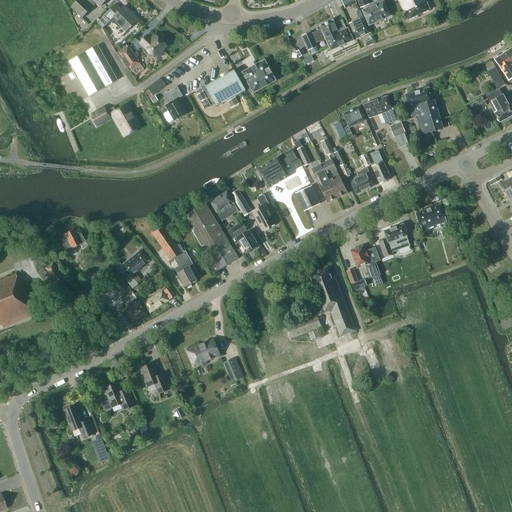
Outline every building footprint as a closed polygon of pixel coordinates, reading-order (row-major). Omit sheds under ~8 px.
[(84,5),(88,0),(77,0),(71,8),(77,13),(84,5)] [(88,0),(84,5),(77,13),(82,18),(92,7),(96,3),(100,7),(106,0),(88,0)] [(340,0),(345,8),(356,3),(354,0),(340,0)] [(356,0),(360,9),(369,5),(366,0),(356,0)] [(428,1),(427,0),(399,0),(405,12),(406,11),(410,19),(429,10),(426,2),(428,1)] [(369,26),(390,16),(383,1),(362,11),(369,26)] [(115,5),(98,22),(103,27),(109,21),(112,24),(113,24),(115,24),(119,28),(120,27),(125,32),(137,20),(123,6),(120,10),(115,5)] [(356,39),(370,33),(360,12),(356,14),(359,20),(349,24),(356,39)] [(335,26),(334,24),(332,20),(319,26),(321,30),(311,34),(310,33),(302,36),(308,50),(317,47),(315,44),(325,39),(339,33),(338,31),(337,31),(335,26)] [(325,39),(330,51),(353,41),(347,29),(346,29),(342,20),(334,24),(335,26),(337,31),(338,31),(339,33),(325,39)] [(166,46),(155,36),(151,40),(146,36),(140,43),(154,55),(157,57),(162,52),(161,51),(166,46)] [(89,97),(117,80),(97,45),(69,62),(89,97)] [(141,64),(128,46),(118,53),(131,71),(141,64)] [(511,78),(511,64),(511,63),(511,47),(494,60),(502,71),(502,70),(508,81),(511,78)] [(299,58),(305,55),(301,49),(296,52),(299,58)] [(237,76),(245,91),(250,88),(253,93),(275,81),(264,61),(242,73),(237,76)] [(497,89),(505,84),(496,68),(487,72),(497,89)] [(245,91),(237,76),(234,71),(205,87),(208,92),(204,94),(210,104),(214,102),(217,107),(245,91)] [(153,96),(165,86),(161,80),(148,89),(153,96)] [(174,121),(186,114),(178,99),(182,96),(177,87),(165,93),(170,103),(165,106),(168,111),(164,114),(164,116),(167,122),(169,123),(173,120),(174,121)] [(432,101),(428,88),(405,95),(405,96),(402,96),(404,104),(407,103),(409,109),(409,108),(411,117),(418,115),(419,118),(416,119),(419,128),(421,127),(423,134),(442,129),(434,100),(432,101)] [(491,94),(495,100),(489,103),(495,113),(494,113),(499,122),(511,115),(511,114),(507,106),(508,106),(499,89),(491,94)] [(197,95),(201,102),(206,99),(202,92),(197,95)] [(231,108),(239,104),(235,97),(227,102),(231,108)] [(396,121),(392,110),(392,109),(387,97),(363,105),(369,118),(377,115),(381,114),(386,125),(396,121)] [(138,126),(126,105),(116,111),(113,107),(106,112),(104,108),(90,116),(96,126),(110,118),(109,116),(112,114),(124,134),(138,126)] [(349,128),(365,120),(366,120),(360,106),(343,114),(348,126),(349,128)] [(393,137),(405,133),(401,123),(389,128),(393,137)] [(349,140),(354,138),(349,128),(348,126),(344,128),(345,131),(349,140)] [(327,156),(333,153),(327,139),(321,142),(327,156)] [(303,147),(296,150),(304,167),(311,163),(303,147)] [(290,164),(299,159),(293,149),(284,154),(290,164)] [(378,150),(367,156),(379,184),(381,183),(382,184),(386,182),(386,180),(390,179),(378,150)] [(366,154),(359,157),(364,168),(371,165),(366,154)] [(267,189),(289,176),(278,158),(256,170),(267,189)] [(321,165),(337,198),(347,194),(331,161),(321,165)] [(345,164),(340,166),(346,179),(350,177),(345,164)] [(327,203),(337,198),(321,165),(312,170),(327,203)] [(356,195),(375,186),(367,168),(356,173),(358,176),(349,180),(356,195)] [(319,204),(311,186),(295,194),(304,212),(306,211),(306,210),(310,208),(310,209),(313,207),(317,205),(318,205),(319,204)] [(243,215),(250,211),(238,190),(231,195),(243,215)] [(222,221),(238,211),(227,192),(210,202),(222,221)] [(262,231),(276,224),(265,205),(268,204),(263,195),(257,199),(261,207),(251,213),(262,231)] [(216,271),(238,258),(205,205),(184,218),(216,271)] [(421,232),(447,223),(440,205),(415,214),(421,232)] [(236,238),(248,231),(242,222),(230,229),(235,237),(236,238)] [(177,246),(166,230),(166,229),(163,224),(151,233),(170,261),(175,257),(180,266),(175,269),(185,287),(196,281),(192,273),(196,271),(185,252),(183,253),(179,245),(177,246)] [(386,239),(378,242),(384,257),(393,254),(392,253),(410,246),(408,241),(402,224),(383,231),(386,239)] [(231,239),(235,237),(230,229),(227,232),(231,239)] [(77,235),(74,230),(59,238),(66,252),(85,242),(80,233),(77,235)] [(245,254),(259,246),(250,231),(236,239),(238,243),(245,254)] [(366,265),(371,277),(379,274),(375,262),(379,260),(375,249),(365,253),(362,246),(350,251),(357,268),(366,265)] [(132,289),(138,285),(131,275),(149,261),(141,250),(121,266),(125,272),(122,275),(132,289)] [(55,283),(62,278),(53,264),(45,269),(55,283)] [(331,278),(327,267),(309,274),(313,286),(310,287),(320,315),(330,311),(339,337),(355,331),(334,277),(331,278)] [(351,284),(358,281),(354,269),(346,272),(351,284)] [(0,324),(1,324),(33,311),(22,283),(20,283),(17,274),(0,281),(0,324)] [(355,291),(367,286),(364,279),(352,285),(355,291)] [(124,290),(129,288),(124,281),(112,289),(116,296),(124,290)] [(169,300),(175,296),(169,287),(164,291),(169,300)] [(150,313),(168,301),(162,291),(144,303),(150,313)] [(357,305),(369,300),(366,291),(354,296),(357,305)] [(135,304),(133,300),(125,305),(127,308),(126,309),(133,322),(146,314),(138,302),(135,304)] [(290,338),(321,327),(316,314),(286,325),(290,338)] [(186,350),(194,368),(206,363),(205,361),(219,355),(213,340),(199,346),(198,345),(186,350)] [(232,375),(240,371),(235,358),(226,362),(232,375)] [(158,376),(153,364),(140,369),(147,387),(155,385),(158,394),(170,389),(164,374),(158,376)] [(122,395),(117,383),(104,389),(109,401),(108,402),(110,408),(121,404),(123,411),(134,406),(129,393),(122,395)] [(83,422),(76,405),(63,410),(66,419),(65,420),(67,426),(69,425),(71,432),(79,429),(83,438),(95,434),(90,420),(83,422)] [(138,428),(144,442),(150,439),(144,425),(138,428)] [(106,451),(101,438),(95,441),(101,454),(106,451)]
